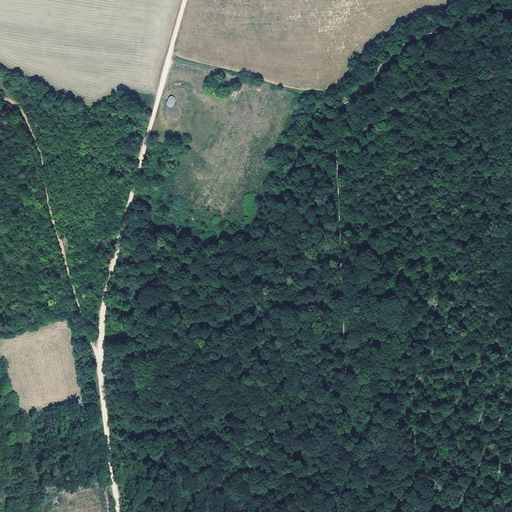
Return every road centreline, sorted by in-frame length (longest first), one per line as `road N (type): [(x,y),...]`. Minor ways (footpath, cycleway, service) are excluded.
road 1 (track): [(479,0),(474,12),(402,51),(308,135),(265,232),(245,248),(218,253),(154,299),(137,323),(148,446),(116,505)]
road 2 (track): [(170,54),(320,91),(339,109),(350,511)]
road 3 (track): [(185,0),(102,317),(99,366),(117,511)]
road 4 (track): [(511,365),(339,109)]
road 5 (track): [(99,366),(52,220),(40,153),(15,105)]
